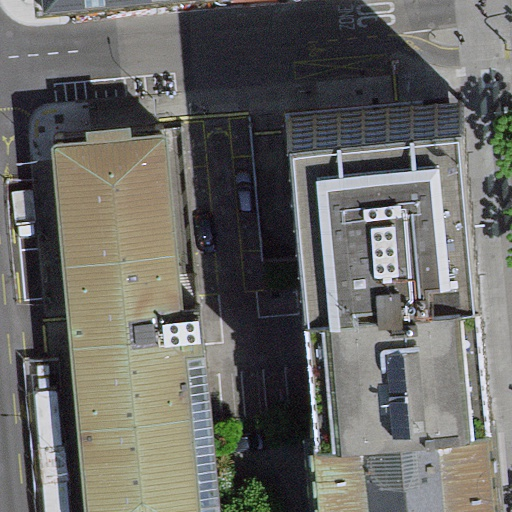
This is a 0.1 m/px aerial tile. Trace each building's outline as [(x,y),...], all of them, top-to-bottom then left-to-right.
[(306,286),(480,273),(464,97),(290,114),(306,286)] [(167,126),(55,136),(93,511),(221,511),(214,420),(204,305),(182,307),(167,126)] [(492,400),(480,273),(306,286),(319,410),(319,416),(492,400)] [(320,506),(500,489),(492,400),(319,416),(313,416),(320,506)] [(501,511),(500,489),(320,506),(320,511),(501,511)]
